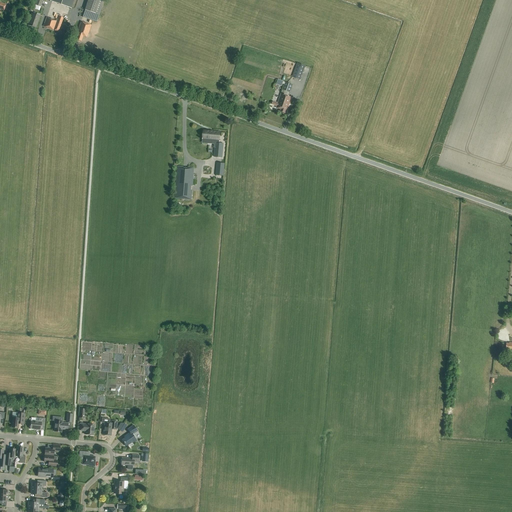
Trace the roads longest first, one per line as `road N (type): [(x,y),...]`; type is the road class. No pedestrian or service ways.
road 1 (unclassified): [(511,212),(0,32)]
road 2 (residential): [(35,439),(101,445),(111,453),(84,488),(82,511)]
